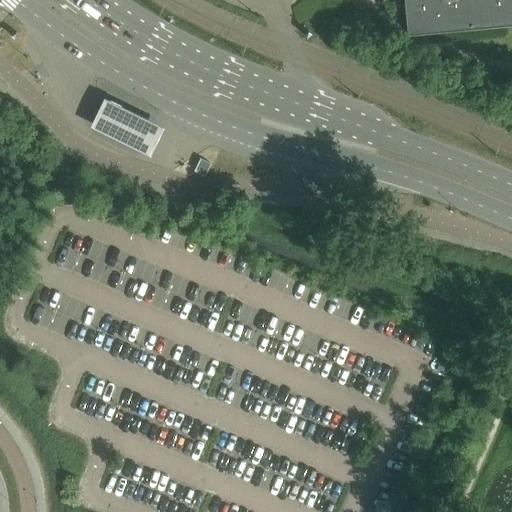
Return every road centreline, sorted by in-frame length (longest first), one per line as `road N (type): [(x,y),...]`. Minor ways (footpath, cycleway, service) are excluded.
road 1 (secondary): [(16,0),(86,53),(171,101),(511,220)]
road 2 (secondary): [(511,187),(230,80),(87,0)]
